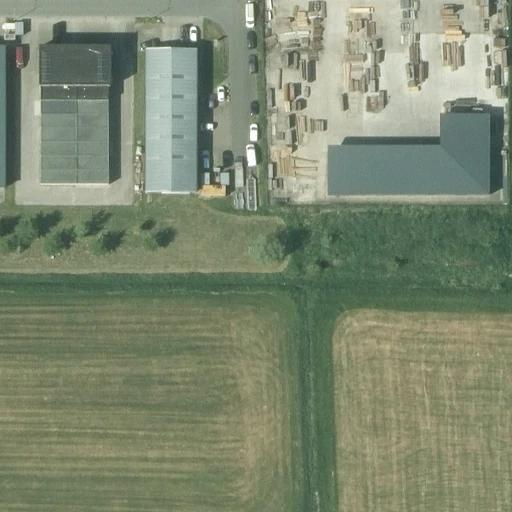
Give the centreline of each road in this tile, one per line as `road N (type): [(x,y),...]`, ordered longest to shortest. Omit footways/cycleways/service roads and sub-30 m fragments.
road 1 (unclassified): [(0,4),(239,3)]
road 2 (unclassified): [(247,208),(239,3)]
